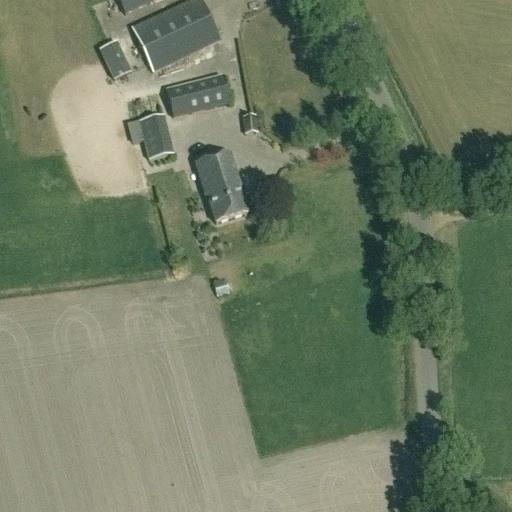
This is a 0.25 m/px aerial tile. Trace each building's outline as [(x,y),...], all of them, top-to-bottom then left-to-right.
[(117,0),(125,16),(161,0),(117,0)] [(153,75),(220,43),(199,0),(198,0),(132,32),(153,75)] [(101,52),(114,83),(132,75),(118,45),(101,52)] [(194,64),(203,81),(212,76),(203,59),(194,64)] [(174,120),(230,106),(223,79),(167,93),(174,120)] [(174,157),(165,118),(138,125),(148,164),(174,157)] [(258,135),(256,118),(244,119),(246,136),(258,135)] [(249,216),(230,155),(195,166),(213,227),(249,216)]
